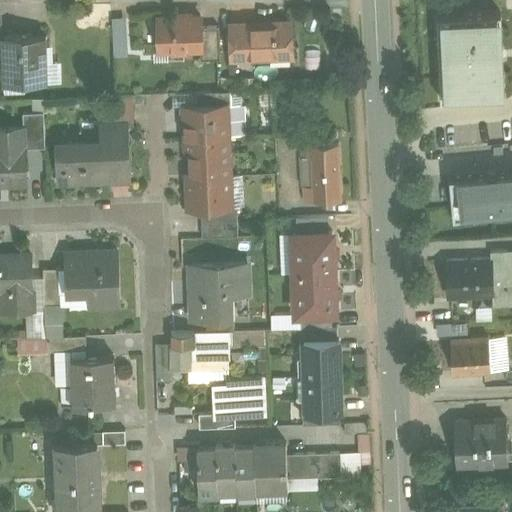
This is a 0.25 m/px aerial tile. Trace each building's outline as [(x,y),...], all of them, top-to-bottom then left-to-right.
[(202,15),(160,16),(161,49),(202,48),(203,48),(202,26),(202,15)] [(501,15),(441,18),(445,95),(505,92),(501,15)] [(125,55),(123,16),(108,17),(111,56),(125,55)] [(292,23),(252,25),(253,54),(293,53),(292,23)] [(252,25),(232,25),(233,55),(253,54),(252,25)] [(220,26),(202,26),(203,48),(202,48),(202,58),(221,58),(220,26)] [(48,34),(24,36),(24,33),(7,34),(7,79),(49,79),(49,77),(47,36),(48,34)] [(234,90),(197,91),(198,104),(228,103),(228,104),(234,104),(234,90)] [(198,104),(186,105),(187,135),(229,134),(228,104),(228,103),(198,104)] [(45,108),(24,109),(25,121),(26,146),(46,145),(45,108)] [(1,142),(0,142),(0,178),(8,178),(8,180),(27,179),(26,146),(25,121),(1,122),(1,142)] [(107,139),(67,141),(67,163),(59,164),(60,179),(100,178),(100,176),(117,175),(116,154),(129,153),(128,123),(106,124),(107,139)] [(229,134),(187,135),(188,146),(192,152),(193,175),(231,174),(229,134)] [(341,143),(304,144),(306,199),(343,198),(341,143)] [(129,153),(116,154),(117,175),(117,177),(130,177),(129,153)] [(511,169),(454,176),(458,215),(511,208),(511,169)] [(193,175),(189,175),(190,206),(202,206),(232,205),(232,204),(231,174),(193,175)] [(232,205),(202,206),(203,219),(239,217),(238,203),(232,204),(232,205)] [(329,214),(297,215),(298,231),(330,230),(329,214)] [(239,217),(203,219),(203,236),(240,234),(239,217)] [(298,231),(294,231),(296,271),(336,270),(334,230),(330,230),(298,231)] [(511,247),(492,248),(495,292),(496,303),(511,302),(511,247)] [(98,252),(98,254),(83,255),(83,253),(66,254),(68,287),(94,286),(94,302),(89,303),(90,304),(120,303),(118,252),(98,252)] [(14,256),(3,256),(2,255),(0,254),(0,290),(11,290),(11,308),(5,308),(6,310),(34,309),(32,253),(14,254),(14,256)] [(493,256),(449,259),(451,294),(495,292),(493,256)] [(247,262),(192,264),(193,281),(194,281),(194,294),(193,294),(193,318),(208,318),(229,317),(229,316),(228,289),(248,288),(247,262)] [(60,268),(44,269),(46,305),(62,305),(60,268)] [(336,270),(296,271),(297,311),(301,311),(333,310),(337,310),(336,270)] [(333,310),(301,311),(302,327),(339,326),(339,325),(334,325),(333,310)] [(229,317),(208,318),(208,330),(229,329),(234,329),(234,316),(229,316),(229,317)] [(339,326),(302,327),(303,339),(305,339),(339,337),(339,326)] [(197,330),(172,331),(172,342),(164,342),(164,351),(172,351),(172,367),(192,367),(192,353),(229,352),(229,329),(208,330),(202,330),(197,330)] [(15,353),(43,351),(43,335),(14,337),(15,353)] [(339,337),(305,339),(307,374),(341,373),(340,337),(339,337)] [(490,337),(453,340),(455,371),(468,370),(468,375),(475,375),(475,370),(492,369),(492,358),(496,358),(495,352),(491,353),(490,337)] [(229,365),(229,352),(192,353),(192,367),(225,366),(229,365)] [(114,355),(72,358),(74,404),(94,403),(94,402),(116,400),(114,355)] [(341,373),(307,374),(307,410),(341,409),(342,409),(341,373)] [(264,376),(230,377),(230,383),(218,383),(219,411),(219,414),(236,413),(266,412),(264,376)] [(341,409),(307,410),(304,410),(305,422),(313,422),(341,421),(341,409)] [(219,411),(200,412),(201,426),(237,425),(236,413),(219,414),(219,411)] [(507,417),(457,420),(460,463),(510,460),(507,417)] [(125,429),(103,429),(104,444),(126,443),(125,429)] [(357,432),(356,450),(366,451),(368,433),(357,432)] [(288,441),(256,443),(256,445),(257,489),(258,489),(258,487),(288,485),(288,487),(289,487),(288,441)] [(100,511),(98,443),(59,445),(61,511),(100,511)] [(237,443),(218,444),(218,446),(219,488),(238,487),(237,445),(237,443)] [(256,445),(237,445),(238,487),(238,489),(257,489),(256,445)] [(218,446),(199,447),(200,491),(219,490),(219,488),(218,446)] [(342,475),(342,450),(330,451),(331,475),(342,475)] [(318,451),(306,452),(307,476),(319,475),(318,451)] [(331,475),(330,451),(318,451),(319,475),(331,475)] [(307,476),(306,452),(293,452),(294,476),(307,476)]
